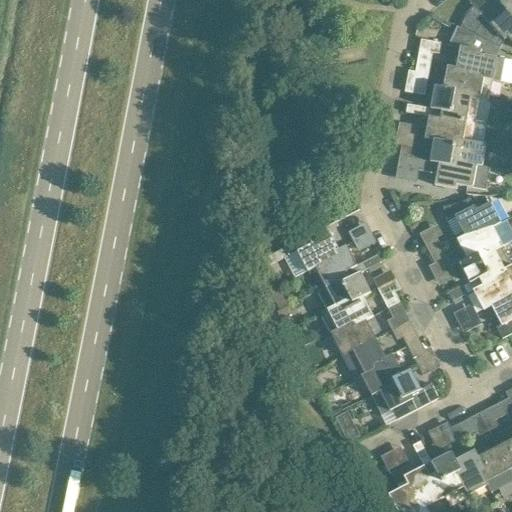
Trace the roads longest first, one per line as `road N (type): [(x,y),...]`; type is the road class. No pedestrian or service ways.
road 1 (secondary): [(60,511),(162,0)]
road 2 (residential): [(466,398),(378,226),(373,189),(398,35),(419,0)]
road 3 (secondary): [(75,0),(0,388)]
road 4 (residential): [(357,456),(466,398)]
